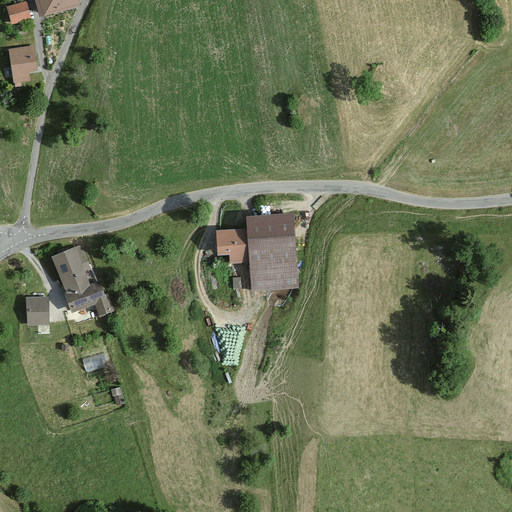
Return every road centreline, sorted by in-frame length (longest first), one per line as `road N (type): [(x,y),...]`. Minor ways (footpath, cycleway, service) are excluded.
road 1 (unclassified): [(511,200),(447,205),(362,188),(265,189),(21,243)]
road 2 (unclassified): [(21,243),(50,88),(87,0)]
